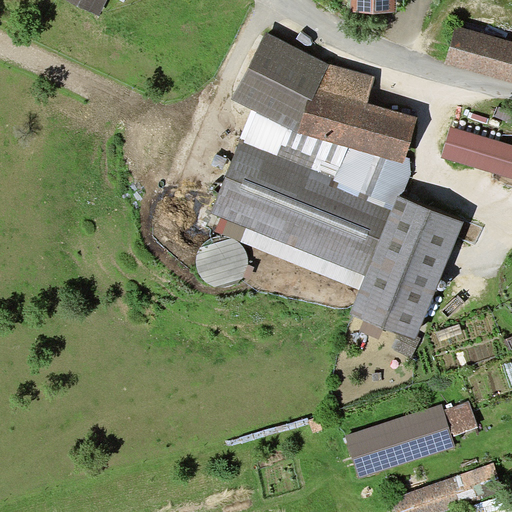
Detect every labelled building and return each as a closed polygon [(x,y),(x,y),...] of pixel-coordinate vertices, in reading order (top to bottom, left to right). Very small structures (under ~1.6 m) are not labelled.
[(66,0),(66,2),(96,15),(102,0),(66,0)] [(511,41),(456,26),(445,64),(511,82),(511,41)] [(221,93),(266,115),(390,154),(402,115),(350,99),(358,74),(318,61),(251,30),(221,93)] [(266,115),(253,147),(382,201),(387,189),(396,168),(398,156),(390,154),(266,115)] [(236,140),(207,207),(354,268),(382,201),(253,147),(236,140)] [(387,189),(382,201),(354,268),(343,295),(404,320),(448,214),(387,189)] [(481,284),(455,283),(455,299),(481,299),(481,284)] [(461,403),(437,411),(443,431),(467,424),(461,403)] [(436,407),(344,435),(354,469),(446,441),(443,431),(437,411),(436,407)] [(476,468),(388,495),(393,511),(425,511),(484,494),(476,468)]
